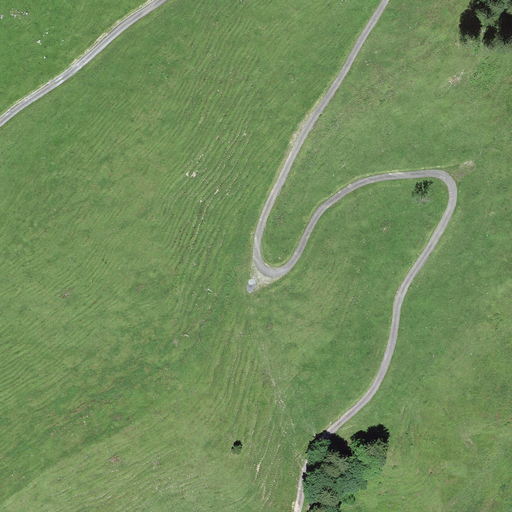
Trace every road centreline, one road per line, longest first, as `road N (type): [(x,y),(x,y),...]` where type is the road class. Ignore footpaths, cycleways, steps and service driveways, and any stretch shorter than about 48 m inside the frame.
road 1 (track): [(297,511),(311,454),(379,378),(403,288),(452,198),(438,173),(359,183),(320,210),(286,268),(259,264),(267,207),(385,0)]
road 2 (track): [(161,0),(0,123)]
